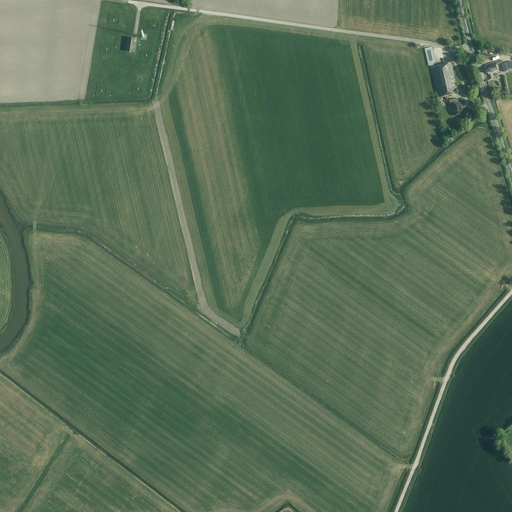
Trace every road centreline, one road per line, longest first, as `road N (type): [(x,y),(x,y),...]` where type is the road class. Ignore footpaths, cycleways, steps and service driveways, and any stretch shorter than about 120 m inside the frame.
road 1 (unclassified): [(470,46),(128,1)]
road 2 (track): [(395,511),(450,364),(511,291)]
road 3 (tertiary): [(511,183),(470,46)]
